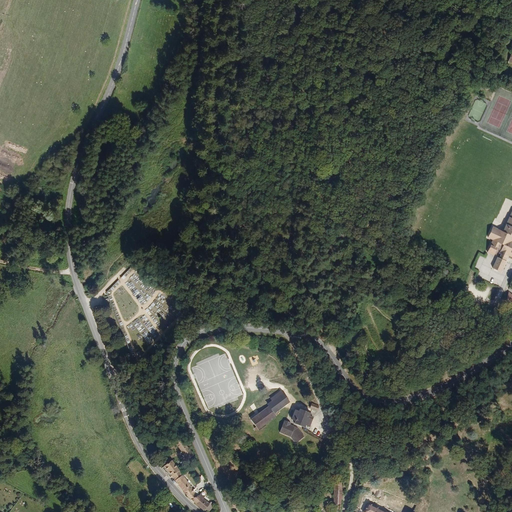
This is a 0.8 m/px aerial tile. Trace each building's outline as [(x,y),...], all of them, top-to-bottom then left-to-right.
[(511,211),(504,230),(494,226),(490,238),(494,240),(489,252),(494,255),(495,253),(497,254),(499,249),(502,250),(500,253),(502,254),(500,257),(499,257),(498,257),(502,258),(507,261),(507,260),(510,255),(511,256),(511,211)] [(507,261),(502,258),(498,257),(494,268),(503,272),(507,261)] [(251,422),(258,432),(276,418),(274,416),(290,405),(282,393),(271,401),(273,403),(268,407),(269,409),(251,422)] [(305,428),(310,430),(313,421),(309,419),(310,417),(300,413),(299,415),(295,413),(291,422),(295,424),(294,426),(304,431),(305,428)] [(295,446),(303,440),(296,430),(289,427),(283,425),(278,435),(290,439),(295,446)] [(171,449),(177,445),(174,441),(171,437),(166,441),(171,449)] [(188,462),(194,457),(182,439),(179,441),(178,439),(174,441),(177,445),(182,452),(188,462)] [(183,477),(185,475),(173,460),(164,467),(172,478),(175,482),(183,477)] [(198,496),(200,495),(195,489),(194,490),(183,477),(175,482),(187,498),(191,501),(198,496)] [(334,506),(341,507),(343,494),(342,493),(342,487),(342,485),(337,485),(334,506)] [(206,511),(210,511),(214,508),(211,506),(210,507),(202,500),(198,496),(191,501),(202,511),(205,511),(206,511)]
